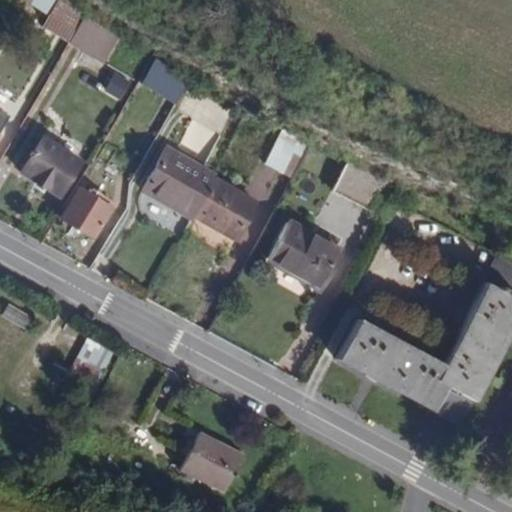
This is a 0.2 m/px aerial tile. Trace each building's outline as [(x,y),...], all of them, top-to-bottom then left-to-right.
[(87,11),(67,0),(58,0),(43,27),(69,42),(87,11)] [(107,64),(125,33),(87,11),(69,42),(107,64)] [(157,60),(165,46),(152,40),(145,53),(157,60)] [(179,103),(196,76),(160,56),(144,83),(179,103)] [(120,101),(132,85),(117,73),(104,88),(120,101)] [(0,142),(14,117),(0,109),(0,142)] [(66,148),(71,138),(49,127),(45,137),(66,148)] [(65,195),(86,159),(66,148),(45,137),(25,173),(65,195)] [(297,174),(304,145),(277,139),(270,167),(297,174)] [(178,210),(203,168),(170,151),(147,194),(178,210)] [(387,210),(405,176),(358,151),(340,185),(387,210)] [(242,240),(263,200),(220,176),(198,217),(242,240)] [(97,236),(118,200),(87,182),(65,218),(97,236)] [(323,282),(342,246),(290,219),(281,237),(290,241),(280,260),(323,282)] [(472,400),(511,322),(511,295),(485,281),(442,362),(357,317),(337,356),(334,362),(431,411),(444,385),(472,400)] [(224,493),(243,453),(239,452),(234,449),(228,461),(214,455),(220,442),(198,432),(179,471),(222,492),(224,493)] [(228,461),(234,449),(235,447),(221,440),(220,442),(214,455),(228,461)]
